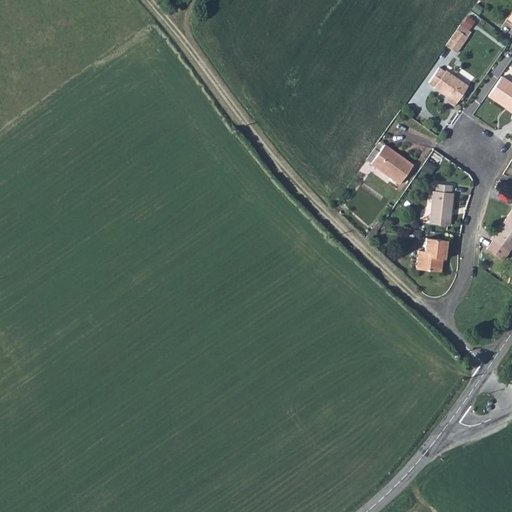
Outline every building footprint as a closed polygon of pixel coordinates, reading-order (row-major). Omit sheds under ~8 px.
[(472,26),(461,18),(449,36),(460,43),(472,26)] [(436,63),(427,77),(433,81),(432,82),(455,99),(466,82),(436,63)] [(511,108),(511,80),(499,72),(486,90),(511,108)] [(385,141),(373,159),(400,178),(413,160),(385,141)] [(449,184),(436,182),(435,190),(430,189),(427,220),(448,223),(452,192),(448,191),(449,184)] [(511,207),(490,235),(506,248),(511,239),(511,207)] [(418,249),(416,268),(440,271),(442,256),(445,256),(446,240),(425,237),(423,250),(418,249)]
